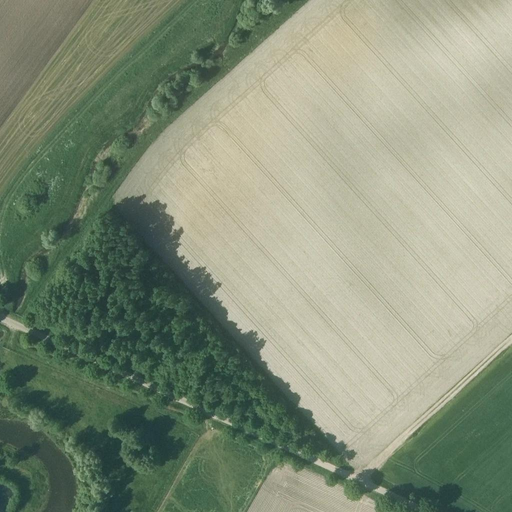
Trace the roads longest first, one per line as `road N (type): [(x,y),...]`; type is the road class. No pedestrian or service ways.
road 1 (unclassified): [(421,511),(0,317)]
road 2 (track): [(511,344),(361,484)]
